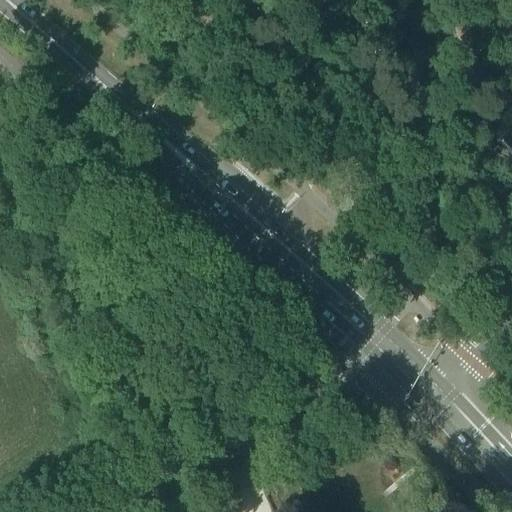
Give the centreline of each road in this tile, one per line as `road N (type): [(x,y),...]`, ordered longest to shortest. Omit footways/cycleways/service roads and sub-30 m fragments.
road 1 (primary): [(7,0),(417,376)]
road 2 (unclassified): [(143,511),(417,376)]
road 3 (primary): [(511,466),(417,376)]
